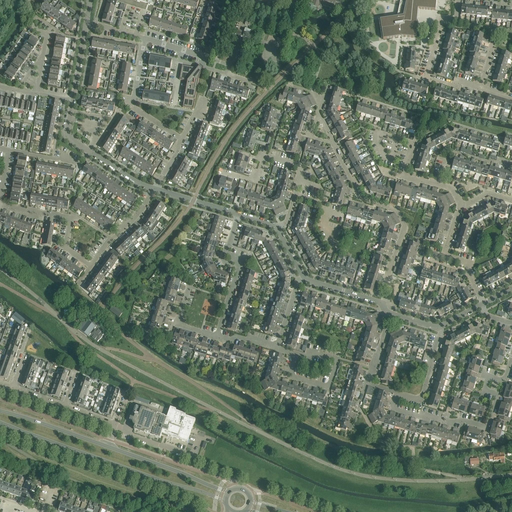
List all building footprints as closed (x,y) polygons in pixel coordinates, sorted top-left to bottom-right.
[(291,0),(318,9),(320,5),(333,9),(335,2),(342,5),(343,0),(291,0)] [(400,0),(397,17),(380,20),(383,40),(401,37),(416,39),(419,10),(435,11),(436,0),(400,0)] [(46,2),(45,3),(40,11),(41,12),(42,11),(45,13),(50,6),(51,5),(47,2),(46,2)] [(210,4),(208,9),(216,12),(219,4),(216,3),(215,5),(210,4)] [(50,6),(45,13),(48,16),(47,17),(49,18),(54,9),(50,6)] [(56,7),(54,9),(49,18),(50,18),(51,17),(54,20),(59,12),(60,10),(56,7)] [(60,10),(59,12),(54,20),(57,22),(56,23),(58,24),(63,16),(65,14),(60,10)] [(63,16),(58,24),(59,25),(60,24),(63,26),(68,19),(63,16)] [(104,16),(102,23),(105,24),(105,22),(110,24),(112,18),(104,16)] [(68,19),(63,26),(66,28),(65,29),(67,30),(72,22),(68,19)] [(72,22),(67,30),(68,31),(69,30),(74,33),(76,31),(74,29),(77,25),(72,22)] [(188,29),(183,27),(180,36),(188,38),(189,35),(187,34),(188,29)] [(458,39),(459,33),(457,33),(449,30),(448,34),(444,33),(444,36),(447,36),(447,35),(455,38),(458,39)] [(482,41),(483,40),(484,36),(476,33),(474,33),(472,38),(474,38),(482,41)] [(208,37),(200,35),(198,40),(207,43),(208,37)] [(32,37),(29,42),(36,47),(39,42),(32,37)] [(36,47),(29,42),(26,46),(33,51),(36,47)] [(33,51),(26,46),(23,51),(30,56),(33,51)] [(138,48),(131,46),(129,55),(135,56),(135,51),(138,51),(138,48)] [(30,56),(23,51),(20,55),(27,60),(30,56)] [(27,60),(20,55),(16,60),(24,65),(27,60)] [(93,59),(92,67),(101,68),(102,63),(96,62),(97,59),(93,59)] [(24,65),(16,60),(13,64),(21,69),(24,65)] [(21,69),(13,64),(10,68),(18,73),(21,69)] [(200,66),(198,69),(182,66),(180,80),(187,82),(183,108),(193,110),(198,83),(198,82),(199,81),(199,80),(199,79),(199,78),(200,77),(200,76),(201,74),(201,73),(202,72),(203,71),(204,69),(200,66)] [(18,73),(10,68),(7,73),(14,78),(18,73)] [(14,78),(7,73),(5,72),(2,75),(4,77),(11,82),(14,78)] [(402,89),(408,91),(412,79),(410,78),(409,82),(405,81),(402,89)] [(213,79),(210,88),(209,91),(215,93),(216,90),(218,81),(217,81),(213,79)] [(414,79),(412,79),(408,91),(414,93),(417,84),(413,83),(414,79)] [(421,85),(417,84),(414,93),(420,94),(424,82),(422,82),(421,85)] [(425,83),(424,82),(420,94),(426,96),(428,88),(424,86),(425,83)] [(128,87),(119,86),(118,91),(123,92),(123,94),(124,94),(126,95),(128,87)] [(433,97),(439,98),(443,86),(441,86),(440,89),(436,88),(433,97)] [(445,87),(443,86),(439,98),(445,100),(448,92),(444,90),(445,87)] [(282,100),(287,102),(290,94),(287,93),(288,88),(286,87),(285,90),(285,92),(284,92),(284,94),(281,93),(278,100),(282,101),(282,100)] [(334,91),(334,94),(342,96),(343,91),(330,87),(330,90),(332,90),(334,91)] [(248,90),(244,89),(241,98),(247,99),(250,91),(251,91),(251,89),(249,88),(248,90)] [(452,93),(448,92),(445,100),(451,102),(455,90),(453,89),(452,93)] [(293,94),(290,94),(287,102),(292,103),(296,90),(294,90),(293,92),(294,92),(293,94)] [(456,90),(455,90),(451,102),(457,104),(457,102),(459,95),(455,94),(456,90)] [(464,95),(460,94),(459,95),(457,102),(463,104),(467,92),(465,91),(464,95)] [(469,92),(467,92),(463,104),(469,106),(471,97),(467,96),(469,92)] [(475,98),(471,97),(469,106),(475,107),(478,95),(477,95),(475,98)] [(480,96),(478,95),(475,107),(481,109),(483,101),(479,99),(480,96)] [(486,105),(491,106),(490,109),(493,110),(494,107),(492,106),(495,98),(489,96),(486,105)] [(305,100),(300,98),(298,105),(299,108),(314,101),(311,97),(305,100)] [(340,102),(327,98),(326,100),(329,101),(331,101),(330,104),(339,107),(340,102)] [(501,100),(495,98),(492,106),(494,107),(498,108),(501,100)] [(501,100),(498,108),(503,110),(502,113),(504,113),(505,110),(504,110),(507,101),(501,100)] [(314,101),(299,108),(301,111),(308,113),(309,108),(316,105),(314,101)] [(356,112),(361,114),(365,101),(363,101),(362,105),(358,104),(356,112)] [(225,105),(216,102),(215,107),(213,106),(212,108),(214,109),(215,108),(223,111),(225,105)] [(371,108),(368,107),(366,115),(371,117),(375,104),(373,104),(371,108)] [(381,111),(378,110),(376,118),(381,120),(384,107),(382,107),(381,111)] [(224,117),(226,111),(223,111),(215,108),(214,109),(213,113),(222,116),(224,117)] [(268,108),(266,114),(279,118),(280,115),(277,115),(275,114),(276,111),(268,108)] [(337,112),(324,108),(323,110),(326,111),(328,112),(328,113),(330,116),(337,112)] [(308,113),(301,111),(299,116),(312,120),(313,118),(310,117),(308,117),(309,113),(308,113)] [(390,116),(388,115),(386,121),(385,121),(385,123),(390,125),(394,112),(392,111),(390,116)] [(337,112),(330,116),(331,119),(329,120),(327,121),(328,124),(340,117),(337,112)] [(394,128),(395,126),(397,118),(395,117),(396,113),(394,112),(390,125),(389,127),(394,128)] [(400,119),(397,118),(395,126),(400,127),(404,115),(402,114),(400,119)] [(122,116),(119,121),(126,126),(129,121),(122,116)] [(340,117),(328,124),(329,126),(331,125),(331,124),(333,123),(335,126),(342,122),(340,117)] [(410,122),(407,121),(405,129),(410,130),(413,118),(411,117),(410,122)] [(211,118),(211,119),(210,124),(218,126),(220,121),(211,118)] [(415,132),(417,124),(414,123),(416,119),(413,118),(410,130),(409,133),(414,134),(415,132)] [(273,122),(264,119),(263,124),(276,128),(277,126),(274,125),(272,125),(273,122)] [(119,121),(115,126),(123,131),(126,126),(119,121)] [(304,123),(298,122),(298,121),(296,121),(294,126),(307,130),(308,128),(305,127),(303,126),(304,124),(304,123)] [(342,122),(335,126),(336,129),(334,130),(332,131),(333,133),(345,127),(342,122)] [(141,123),(138,129),(137,130),(141,133),(146,126),(141,123)] [(201,123),(199,127),(197,126),(196,129),(198,130),(199,128),(207,132),(209,126),(201,123)] [(115,126),(113,130),(120,135),(123,131),(115,126)] [(151,129),(146,126),(141,133),(146,136),(151,129)] [(345,127),(333,133),(334,135),(337,134),(336,134),(338,133),(340,136),(347,131),(345,127)] [(207,132),(199,128),(198,130),(197,134),(205,137),(207,132)] [(454,131),(451,131),(452,139),(457,140),(461,128),(459,128),(458,131),(454,130),(454,131)] [(463,129),(461,128),(457,140),(463,142),(466,134),(462,132),(463,129)] [(155,132),(151,129),(146,136),(150,139),(155,132)] [(442,129),(440,130),(447,141),(452,139),(451,131),(448,131),(444,133),(442,129)] [(113,130),(110,135),(117,140),(120,135),(113,130)] [(441,134),(437,136),(441,144),(447,141),(440,130),(439,131),(441,134)] [(249,131),(244,147),(253,150),(258,133),(249,131)] [(301,134),(292,131),(291,136),(304,140),(304,138),(302,137),(300,137),(301,134)] [(347,131),(340,136),(341,138),(337,141),(338,143),(341,142),(340,141),(342,140),(342,141),(345,139),(346,142),(353,139),(351,136),(350,136),(347,131)] [(470,135),(466,134),(463,142),(469,144),(473,132),(471,131),(470,135)] [(155,142),(160,135),(155,132),(150,139),(149,141),(154,144),(155,142)] [(474,132),(473,132),(469,144),(475,146),(477,137),(473,136),(474,132)] [(205,137),(197,134),(195,137),(193,137),(192,139),(194,140),(195,139),(203,142),(205,137)] [(110,135),(107,139),(114,144),(117,140),(110,135)] [(164,138),(160,135),(155,142),(159,145),(164,138)] [(431,135),(430,136),(436,147),(441,144),(437,136),(433,138),(431,135)] [(481,138),(477,137),(475,146),(480,147),(484,135),(482,135),(481,138)] [(486,136),(484,135),(480,147),(486,149),(489,141),(485,139),(486,136)] [(436,147),(430,136),(428,137),(430,140),(426,142),(426,143),(425,145),(431,150),(433,152),(437,150),(436,147)] [(503,145),(508,147),(507,150),(509,150),(510,147),(509,147),(511,138),(506,137),(503,145)] [(169,141),(164,138),(159,145),(164,148),(169,141)] [(493,142),(489,141),(486,149),(492,151),(496,139),(494,138),(493,142)] [(107,139),(104,144),(111,149),(114,144),(107,139)] [(195,139),(194,140),(193,144),(201,147),(203,142),(195,139)] [(497,139),(496,139),(492,151),(498,153),(500,144),(496,143),(497,139)] [(174,144),(169,141),(164,148),(169,151),(174,144)] [(297,144),(289,141),(288,147),(301,151),(301,148),(299,147),(299,148),(296,147),(297,144)] [(315,146),(312,146),(309,154),(314,156),(318,142),(316,141),(315,144),(315,146)] [(353,141),(345,145),(347,148),(345,149),(342,151),(343,153),(355,146),(353,141)] [(101,148),(108,153),(111,149),(104,144),(101,148)] [(201,147),(193,144),(192,147),(190,147),(189,149),(191,150),(191,149),(199,152),(201,147)] [(417,150),(417,152),(429,156),(431,150),(425,145),(423,147),(422,147),(421,151),(417,150)] [(355,146),(343,153),(344,155),(347,154),(347,153),(349,152),(350,155),(356,152),(356,153),(358,151),(355,146)] [(125,148),(120,156),(124,159),(129,151),(125,148)] [(326,150),(322,148),(319,157),(319,158),(332,151),(331,149),(328,150),(327,151),(326,150)] [(191,149),(191,150),(189,154),(197,157),(199,152),(191,149)] [(129,151),(124,159),(129,162),(134,154),(129,151)] [(238,151),(236,157),(239,158),(238,162),(247,165),(249,159),(247,158),(248,157),(245,156),(246,153),(238,151)] [(332,151),(319,158),(322,162),(330,158),(329,155),(331,154),(333,153),(332,151)] [(350,155),(348,156),(350,159),(348,160),(347,160),(345,161),(346,163),(358,157),(356,153),(356,152),(350,155)] [(429,156),(417,152),(416,154),(420,155),(419,159),(427,161),(429,162),(431,156),(429,156)] [(134,154),(129,162),(133,165),(138,157),(134,154)] [(458,171),(462,157),(460,156),(459,160),(455,158),(452,167),(453,167),(452,169),(458,171)] [(138,157),(133,165),(138,168),(143,160),(138,157)] [(183,157),(181,161),(180,160),(178,163),(180,164),(181,162),(188,167),(191,162),(183,157)] [(358,157),(346,163),(347,166),(350,164),(352,163),(353,166),(361,162),(358,157)] [(463,173),(464,171),(467,162),(463,161),(464,157),(462,157),(458,171),(463,173)] [(330,158),(322,162),(324,167),(337,160),(336,158),(333,159),(331,160),(330,158)] [(414,162),(413,163),(425,167),(427,161),(419,159),(417,163),(414,162)] [(471,163),(467,162),(464,171),(470,172),(474,160),(472,159),(471,163)] [(143,160),(138,168),(143,171),(147,163),(143,160)] [(337,160),(324,167),(327,171),(335,167),(333,164),(335,163),(336,163),(338,162),(337,160)] [(475,161),(474,160),(470,172),(476,174),(478,166),(474,164),(475,161)] [(234,161),(231,170),(240,173),(243,174),(243,171),(244,170),(245,170),(246,170),(247,165),(238,162),(234,161)] [(181,162),(180,164),(178,167),(186,172),(188,167),(181,162)] [(361,162),(353,166),(355,169),(353,170),(352,169),(350,171),(351,173),(363,167),(361,162)] [(147,163),(143,171),(147,174),(152,166),(147,163)] [(425,167),(413,163),(413,165),(416,166),(415,170),(424,173),(425,167)] [(482,167),(478,166),(476,174),(481,176),(485,164),(483,163),(482,167)] [(83,171),(87,175),(92,167),(88,164),(83,171)] [(487,164),(485,164),(481,176),(487,178),(488,176),(490,169),(486,168),(487,164)] [(494,169),(490,167),(490,169),(488,176),(494,178),(497,165),(496,165),(494,169)] [(499,166),(497,165),(494,178),(499,179),(502,171),(498,170),(499,166)] [(152,166),(147,174),(152,177),(157,169),(152,166)] [(97,170),(92,167),(87,175),(92,178),(97,170)] [(186,172),(178,167),(176,171),(174,170),(173,172),(175,173),(175,172),(183,176),(186,172)] [(335,167),(327,171),(329,176),(342,169),(340,167),(338,168),(336,169),(335,167)] [(363,167),(351,173),(352,175),(355,174),(357,173),(358,176),(360,174),(366,171),(363,167)] [(506,172),(502,171),(499,179),(505,181),(509,169),(507,168),(506,172)] [(342,169),(329,176),(331,180),(340,176),(338,173),(340,172),(343,171),(342,169)] [(101,173),(97,170),(92,178),(97,180),(101,173)] [(360,174),(362,177),(360,178),(357,179),(359,182),(371,175),(368,170),(366,171),(360,174)] [(175,172),(175,173),(173,177),(181,181),(183,176),(175,172)] [(106,176),(101,173),(97,180),(101,183),(106,176)] [(371,175),(359,182),(360,184),(362,183),(362,182),(364,181),(366,184),(373,180),(371,175)] [(111,179),(106,176),(101,183),(105,186),(106,186),(109,181),(111,179)] [(289,179),(280,176),(279,181),(292,185),(292,183),(290,182),(288,182),(289,179)] [(340,176),(331,180),(334,185),(346,178),(345,176),(343,177),(341,178),(340,176)] [(181,181),(173,177),(171,180),(169,179),(168,181),(170,183),(170,182),(178,186),(181,181)] [(227,179),(221,178),(221,179),(219,179),(219,182),(216,181),(213,189),(220,191),(221,188),(224,189),(227,179)] [(346,178),(334,185),(336,189),(344,185),(343,182),(345,181),(348,180),(346,178)] [(233,181),(227,179),(224,189),(228,190),(227,193),(233,195),(236,187),(233,186),(234,183),(232,183),(233,181)] [(373,180),(366,184),(367,187),(365,188),(363,189),(364,191),(376,185),(373,180)] [(114,184),(109,181),(106,186),(105,186),(106,186),(104,188),(109,191),(114,184)] [(394,193),(400,195),(404,182),(401,181),(400,184),(401,184),(400,186),(397,185),(394,193)] [(118,187),(114,184),(109,191),(113,194),(118,187)] [(410,189),(407,188),(405,196),(410,198),(414,185),(412,184),(411,187),(410,189)] [(344,185),(336,189),(336,190),(350,194),(351,191),(348,190),(348,191),(346,190),(346,188),(344,185)] [(376,185),(364,191),(365,193),(367,192),(369,191),(370,192),(374,193),(376,185)] [(421,190),(418,189),(417,191),(418,191),(416,197),(421,199),(425,186),(423,185),(422,188),(421,190)] [(123,190),(118,187),(113,194),(118,197),(123,190)] [(279,187),(279,188),(278,192),(291,196),(292,194),(289,193),(287,193),(288,190),(285,189),(279,187)] [(387,188),(381,187),(377,200),(380,200),(381,198),(380,198),(381,195),(384,196),(387,188)] [(432,193),(429,192),(426,200),(431,202),(435,189),(433,188),(432,191),(432,193)] [(127,193),(123,190),(118,197),(123,200),(127,193)] [(250,192),(245,191),(241,204),(243,205),(244,202),(245,200),(248,201),(250,192)] [(132,196),(127,193),(123,200),(127,203),(132,196)] [(261,196),(255,194),(251,207),(254,208),(255,205),(254,205),(255,203),(258,204),(260,198),(261,196)] [(344,197),(335,194),(333,199),(347,203),(348,201),(345,200),(343,200),(344,197)] [(444,198),(439,197),(436,203),(438,207),(452,199),(450,195),(444,198)] [(137,199),(132,196),(127,203),(132,206),(137,199)] [(283,200),(276,198),(273,199),(281,214),(285,211),(283,208),(282,205),(283,200)] [(270,201),(265,199),(261,212),(263,213),(264,211),(264,210),(265,208),(268,209),(268,208),(270,201)] [(281,214),(273,199),(270,201),(268,208),(273,209),(277,216),(281,214)] [(452,199),(438,207),(440,210),(447,212),(448,206),(455,203),(452,199)] [(78,200),(77,202),(76,202),(73,207),(78,210),(83,203),(78,200)] [(166,207),(158,202),(159,202),(157,200),(156,203),(157,204),(155,207),(163,212),(166,207)] [(496,205),(493,205),(494,213),(499,215),(503,203),(501,202),(500,206),(496,204),(496,205)] [(83,203),(78,210),(82,213),(87,206),(83,203)] [(505,203),(503,203),(499,215),(505,217),(506,213),(507,210),(508,208),(504,207),(505,203)] [(484,204),(482,205),(488,216),(494,213),(493,205),(490,206),(490,205),(486,207),(484,204)] [(300,209),(299,212),(308,214),(309,209),(296,205),(295,207),(298,208),(300,209)] [(357,210),(354,209),(352,218),(356,219),(361,205),(358,205),(357,207),(358,207),(357,210)] [(483,209),(479,211),(483,219),(488,216),(482,205),(481,205),(483,209)] [(87,206),(82,213),(87,216),(92,209),(87,206)] [(163,212),(155,207),(153,211),(151,209),(150,212),(152,213),(152,212),(160,217),(163,212)] [(367,212),(364,212),(361,220),(366,222),(370,208),(368,208),(367,210),(367,212)] [(377,223),(381,209),(378,208),(378,211),(377,213),(374,212),(374,214),(374,215),(372,221),(371,224),(376,225),(377,223)] [(92,209),(87,216),(91,219),(96,212),(92,209)] [(473,209),(472,210),(478,222),(483,219),(479,211),(475,213),(473,209)] [(447,212),(440,210),(438,215),(451,219),(452,216),(449,216),(447,215),(448,212),(447,212)] [(468,217),(466,219),(472,224),(478,222),(472,210),(470,211),(472,214),(468,217)] [(96,212),(91,219),(96,222),(101,214),(96,212)] [(152,213),(149,216),(157,221),(160,217),(152,212),(152,213)] [(101,214),(96,222),(100,225),(105,218),(101,214)] [(306,219),(293,215),(292,217),(295,218),(297,219),(296,221),(305,224),(306,219)] [(389,218),(384,217),(382,224),(383,227),(398,219),(395,215),(389,218)] [(15,217),(12,216),(12,218),(13,219),(10,227),(15,229),(18,220),(14,219),(15,217)] [(159,223),(157,221),(149,216),(146,221),(154,226),(156,227),(157,227),(159,223)] [(215,220),(214,224),(224,226),(226,220),(210,216),(210,218),(215,220)] [(12,218),(8,217),(5,225),(10,227),(13,219),(12,218)] [(105,218),(100,225),(105,228),(110,220),(105,218)] [(398,219),(383,227),(385,229),(392,232),(392,231),(394,226),(400,223),(398,219)] [(459,224),(458,226),(471,230),(472,224),(466,219),(465,221),(464,221),(463,226),(459,224)] [(23,222),(22,222),(18,220),(15,229),(20,231),(23,222)] [(24,223),(25,221),(23,220),(22,222),(23,222),(20,231),(25,233),(28,224),(24,223)] [(110,220),(105,228),(110,231),(115,224),(110,220)] [(445,223),(437,220),(435,225),(448,229),(449,227),(446,226),(444,226),(445,223)] [(156,227),(154,226),(146,221),(143,225),(151,230),(152,231),(154,231),(156,228),(156,227)] [(32,226),(28,224),(25,233),(30,235),(33,226),(34,227),(35,225),(33,224),(32,226)] [(224,226),(214,224),(213,227),(207,225),(207,228),(222,232),(224,226)] [(304,229),(290,225),(289,227),(292,228),(294,228),(294,230),(296,234),(304,229)] [(471,230),(458,226),(458,228),(462,229),(460,233),(469,236),(471,230)] [(139,227),(136,230),(134,229),(132,230),(133,232),(135,231),(141,238),(145,234),(139,227)] [(222,232),(207,228),(206,230),(212,231),(210,235),(218,238),(220,238),(222,232)] [(304,229),(296,234),(297,236),(295,237),(292,238),(294,241),(306,234),(304,229)] [(392,232),(385,229),(383,234),(397,238),(397,236),(395,235),(392,235),(393,232),(392,231),(392,232)] [(439,232),(433,230),(434,230),(431,229),(430,235),(443,239),(443,236),(441,236),(438,235),(439,232)] [(133,232),(131,235),(137,241),(141,238),(135,231),(133,232)] [(455,236),(455,238),(467,241),(469,236),(460,233),(459,237),(455,236)] [(218,238),(210,235),(209,234),(208,238),(202,237),(201,239),(217,243),(218,238)] [(267,235),(261,234),(259,242),(264,243),(269,238),(266,236),(267,235)] [(306,234),(294,241),(295,243),(297,241),(299,240),(300,243),(309,238),(306,234)] [(137,241),(131,235),(128,237),(126,236),(124,238),(126,239),(127,238),(133,245),(137,241)] [(127,238),(126,239),(123,242),(129,249),(133,245),(127,238)] [(271,239),(269,238),(264,243),(266,248),(274,244),(271,239)] [(309,238),(300,243),(302,245),(300,246),(297,247),(299,250),(311,243),(309,238)] [(467,241),(455,238),(454,239),(458,240),(457,244),(465,247),(467,241)] [(217,243),(201,239),(201,241),(206,243),(205,246),(215,249),(217,243)] [(390,242),(382,239),(380,244),(389,247),(394,248),(394,246),(392,245),(390,245),(390,242)] [(410,245),(409,248),(418,250),(419,246),(420,246),(421,242),(414,240),(413,244),(410,243),(408,242),(406,241),(405,244),(410,245)] [(129,249),(123,242),(120,245),(118,243),(116,245),(118,247),(119,246),(125,252),(129,249)] [(311,243),(299,250),(300,252),(302,250),(304,249),(305,252),(314,247),(311,243)] [(274,244),(266,248),(268,251),(268,252),(276,248),(274,244)] [(389,247),(380,244),(379,249),(378,248),(377,252),(383,254),(384,251),(387,252),(388,252),(390,252),(389,253),(392,253),(393,251),(388,249),(389,247)] [(455,250),(464,253),(465,247),(457,244),(456,249),(452,247),(451,249),(455,250)] [(121,256),(125,252),(119,246),(118,247),(115,250),(121,256)] [(215,249),(205,246),(204,250),(199,248),(198,250),(213,255),(215,249)] [(314,247),(305,252),(307,254),(305,255),(302,256),(303,258),(316,252),(314,247)] [(268,252),(269,253),(271,257),(278,253),(276,248),(268,252)] [(47,257),(51,260),(57,253),(55,252),(52,249),(47,257)] [(57,253),(51,260),(56,263),(61,256),(58,254),(59,252),(57,250),(55,252),(57,253)] [(213,255),(198,250),(197,252),(203,254),(202,258),(203,258),(204,261),(211,261),(213,255)] [(416,255),(403,251),(402,254),(404,254),(405,254),(407,255),(406,257),(412,259),(412,260),(415,260),(416,255)] [(316,252),(303,258),(305,261),(307,259),(309,258),(310,261),(318,256),(316,252)] [(278,253),(271,257),(273,260),(273,261),(281,257),(278,253)] [(111,254),(108,258),(106,257),(105,259),(107,260),(107,259),(115,264),(118,260),(111,254)] [(61,256),(56,263),(55,265),(56,266),(56,268),(57,268),(59,268),(60,266),(65,259),(64,258),(61,256)] [(318,256),(310,261),(312,263),(310,264),(307,265),(308,267),(321,261),(318,256)] [(413,265),(415,260),(412,260),(412,259),(406,257),(404,256),(403,260),(400,259),(401,259),(398,258),(397,260),(411,264),(413,265)] [(65,259),(60,266),(64,270),(70,262),(66,260),(68,258),(65,257),(64,258),(65,259)] [(273,261),(274,262),(276,266),(283,262),(281,257),(273,261)] [(107,260),(104,263),(111,269),(115,264),(107,259),(107,260)] [(381,263),(373,260),(371,265),(385,269),(385,267),(383,266),(381,266),(381,263)] [(411,264),(397,260),(396,263),(399,263),(401,264),(400,267),(409,269),(411,264)] [(211,261),(204,261),(204,264),(202,265),(204,269),(199,271),(200,273),(214,266),(211,261)] [(321,261),(308,267),(309,270),(312,268),(314,267),(315,269),(319,270),(321,261)] [(73,265),(70,262),(64,270),(69,273),(74,266),(73,265)] [(283,262),(276,266),(277,269),(278,270),(286,266),(283,262)] [(331,264),(326,262),(322,276),(325,277),(325,274),(326,272),(328,273),(331,264)] [(76,265),(74,263),(73,265),(74,266),(69,273),(73,276),(78,269),(75,266),(76,265)] [(111,269),(104,263),(102,267),(100,265),(99,268),(100,269),(101,268),(108,273),(111,269)] [(338,276),(341,267),(341,264),(337,263),(336,265),(332,279),(334,280),(335,277),(335,275),(338,276)] [(420,278),(426,279),(428,271),(425,270),(427,266),(425,265),(423,269),(420,278)] [(214,266),(200,273),(201,275),(206,273),(208,276),(210,275),(212,277),(217,271),(214,266)] [(286,266),(278,270),(278,271),(280,275),(288,271),(286,266)] [(432,272),(428,271),(426,279),(431,281),(435,268),(433,267),(432,272)] [(511,278),(506,267),(501,270),(505,278),(508,276),(510,280),(511,279),(511,278)] [(101,268),(100,269),(98,272),(105,277),(108,273),(101,268)] [(351,270),(346,268),(342,282),(344,283),(345,280),(345,278),(348,278),(351,270)] [(82,271),(78,269),(73,276),(78,279),(83,272),(84,273),(85,271),(83,269),(82,271)] [(378,273),(370,270),(368,275),(382,279),(382,277),(380,276),(377,275),(378,273)] [(408,274),(394,270),(393,272),(396,273),(398,274),(397,277),(406,279),(408,274)] [(501,270),(496,272),(503,284),(505,283),(502,279),(505,278),(501,270)] [(223,273),(217,271),(212,277),(214,279),(214,281),(218,282),(216,287),(218,288),(223,273)] [(288,271),(280,275),(283,279),(290,279),(290,276),(288,271)] [(442,275),(439,274),(436,283),(441,284),(445,271),(443,271),(442,275)] [(105,277),(98,272),(95,275),(94,274),(92,276),(94,278),(95,277),(102,282),(105,277)] [(496,272),(492,275),(496,283),(499,281),(501,285),(503,284),(496,272)] [(229,275),(225,274),(223,273),(218,288),(220,289),(222,283),(226,284),(229,275)] [(496,283),(492,275),(490,273),(486,275),(493,289),(495,288),(493,284),(496,283)] [(452,278),(449,277),(447,286),(452,287),(456,274),(454,274),(452,278)] [(458,275),(456,274),(452,287),(457,289),(462,283),(459,281),(460,280),(456,279),(458,275)] [(254,278),(241,275),(241,277),(245,278),(244,281),(252,283),(254,278)] [(493,289),(486,275),(481,278),(486,288),(489,286),(491,290),(493,289)] [(95,277),(94,278),(91,281),(99,286),(102,282),(95,277)] [(168,282),(168,284),(179,287),(181,281),(171,278),(170,282),(168,282)] [(290,279),(283,279),(281,284),(289,287),(291,282),(290,281),(290,279)] [(375,282),(367,280),(365,285),(379,289),(379,286),(377,286),(374,285),(375,282)] [(99,286),(91,281),(89,284),(87,283),(86,285),(87,286),(88,285),(95,291),(99,286)] [(464,285),(462,283),(457,289),(459,294),(471,287),(470,285),(466,287),(465,284),(464,285)] [(179,287),(168,284),(167,286),(169,286),(168,290),(177,293),(179,287)] [(251,288),(238,284),(238,287),(242,288),(241,291),(249,293),(251,288)] [(92,295),(95,291),(88,285),(87,286),(85,290),(92,295)] [(471,287),(459,294),(462,298),(470,294),(468,291),(472,289),(471,287)] [(177,293),(168,290),(166,294),(165,293),(164,295),(175,299),(177,293)] [(311,297),(308,296),(306,305),(311,307),(315,293),(312,292),(311,295),(312,295),(311,297)] [(248,298),(235,294),(235,296),(239,298),(238,300),(245,303),(246,303),(248,298)] [(470,294),(462,298),(464,303),(472,299),(476,297),(475,295),(471,297),(470,294)] [(174,305),(175,299),(164,295),(164,297),(162,298),(161,301),(164,302),(168,303),(174,305)] [(321,300),(318,299),(315,308),(320,310),(325,296),(322,295),(321,298),(322,298),(321,300)] [(166,309),(168,303),(164,302),(161,301),(159,300),(157,304),(156,303),(155,305),(166,309)] [(330,306),(327,305),(325,311),(325,313),(330,315),(334,301),(331,301),(331,303),(330,306)] [(453,310),(449,302),(446,304),(444,301),(442,303),(444,305),(445,305),(449,312),(453,310)] [(275,304),(273,303),(272,308),(284,312),(285,310),(281,309),(282,306),(275,304)] [(243,307),(230,304),(230,306),(234,307),(233,310),(242,312),(243,307)] [(340,309),(337,308),(335,317),(339,318),(344,304),(341,304),(340,306),(341,306),(340,309)] [(351,309),(347,308),(347,311),(345,317),(350,319),(354,305),(352,304),(351,307),(351,309)] [(166,309),(155,305),(154,307),(156,308),(155,312),(165,315),(166,309)] [(445,305),(444,305),(440,307),(444,315),(449,312),(445,305)] [(123,314),(113,306),(110,311),(119,318),(123,314)] [(360,312),(358,311),(355,320),(360,322),(364,308),(361,307),(361,310),(360,312)] [(440,307),(436,310),(436,317),(439,317),(444,315),(440,307)] [(436,310),(431,308),(428,316),(433,318),(434,317),(436,317),(436,310)] [(165,315),(155,312),(154,315),(152,315),(152,317),(163,320),(165,315)] [(16,313),(11,318),(20,325),(24,320),(16,313)] [(240,317),(227,313),(227,316),(231,317),(230,320),(239,322),(240,317)] [(279,316),(270,313),(269,318),(281,322),(282,320),(278,318),(279,316)] [(372,317),(367,316),(365,323),(366,326),(381,318),(378,314),(372,317)] [(163,320),(152,317),(151,319),(153,319),(151,323),(161,326),(163,320)] [(88,337),(89,336),(98,324),(95,321),(96,320),(95,320),(94,321),(91,318),(88,322),(84,319),(77,328),(88,337)] [(381,318),(366,326),(368,328),(367,329),(375,331),(377,325),(383,322),(381,318)] [(303,324),(290,320),(290,322),(294,324),(293,326),(301,329),(303,324)] [(161,326),(151,323),(150,327),(149,326),(148,329),(159,332),(161,326)] [(237,327),(225,323),(224,325),(228,327),(227,330),(236,332),(237,327)] [(276,325),(267,323),(266,328),(278,332),(279,329),(275,328),(276,325)] [(478,326),(475,326),(476,334),(481,336),(485,323),(483,323),(482,327),(478,325),(478,326)] [(487,324),(485,323),(481,336),(487,337),(490,329),(486,328),(487,324)] [(97,342),(103,335),(99,331),(102,327),(98,324),(89,336),(97,342)] [(466,324),(464,325),(470,337),(476,334),(475,326),(472,326),(468,328),(466,324)] [(17,325),(15,331),(24,334),(26,328),(17,325)] [(465,330),(461,332),(465,339),(470,337),(464,325),(463,326),(465,330)] [(397,327),(393,330),(401,344),(404,342),(406,335),(401,334),(397,327)] [(375,331),(367,329),(366,333),(380,338),(380,335),(378,334),(378,335),(375,334),(376,331),(375,331)] [(508,334),(509,331),(501,329),(499,332),(501,333),(499,338),(509,341),(511,335),(508,334)] [(300,334),(287,330),(287,332),(291,333),(290,336),(298,339),(300,334)] [(393,330),(389,332),(392,338),(391,343),(398,346),(401,344),(393,330)] [(409,335),(406,334),(406,335),(404,342),(409,344),(413,331),(411,330),(410,333),(409,335)] [(455,330),(454,331),(460,342),(465,339),(461,332),(457,334),(455,330)] [(24,334),(15,331),(13,336),(22,339),(24,334)] [(450,338),(449,340),(455,345),(460,342),(454,331),(452,332),(454,335),(450,337),(450,338)] [(175,347),(177,347),(181,336),(175,334),(172,344),(176,345),(175,347)] [(22,339),(13,336),(11,341),(20,344),(22,339)] [(187,338),(181,336),(177,347),(180,348),(180,346),(184,348),(187,338)] [(419,340),(416,340),(416,339),(414,345),(413,348),(419,349),(423,336),(420,336),(419,338),(420,338),(419,340)] [(188,353),(192,340),(187,338),(184,348),(187,349),(187,350),(186,352),(188,353)] [(373,341),(364,338),(363,343),(377,347),(377,345),(375,344),(372,344),(373,341)] [(507,347),(509,341),(499,338),(497,338),(495,343),(496,343),(495,347),(503,349),(504,346),(507,347)] [(195,351),(198,343),(198,341),(192,340),(188,353),(190,353),(192,350),(195,351)] [(297,344),(284,340),(284,342),(288,343),(287,346),(295,349),(297,344)] [(441,345),(441,347),(453,351),(455,345),(449,340),(447,342),(446,342),(445,347),(441,345)] [(20,344),(11,341),(10,346),(18,349),(20,344)] [(204,345),(198,343),(195,351),(195,353),(198,354),(198,356),(200,356),(204,345)] [(209,347),(204,345),(200,356),(202,357),(203,355),(206,356),(209,347)] [(18,349),(10,346),(8,351),(17,354),(18,349)] [(215,348),(209,347),(206,356),(210,357),(209,359),(212,360),(215,348)] [(241,348),(235,347),(233,352),(232,356),(235,357),(235,359),(237,360),(241,348)] [(368,350),(362,348),(359,347),(358,352),(371,356),(372,354),(369,353),(367,353),(368,350)] [(396,351),(383,347),(382,349),(385,350),(387,350),(386,354),(389,354),(395,356),(396,351)] [(453,351),(441,347),(440,349),(444,350),(443,354),(451,357),(453,351)] [(503,349),(495,347),(494,350),(496,350),(494,356),(503,359),(505,353),(502,352),(503,349)] [(221,350),(215,348),(212,360),(214,360),(214,359),(218,360),(219,358),(218,358),(221,350)] [(227,350),(221,348),(221,350),(218,358),(219,358),(222,359),(222,361),(224,362),(227,350)] [(246,350),(241,348),(237,360),(239,360),(240,359),(243,360),(246,350)] [(17,354),(8,351),(6,350),(4,356),(6,356),(15,359),(17,354)] [(233,352),(227,350),(224,362),(226,362),(226,361),(230,362),(232,356),(233,352)] [(252,352),(246,350),(243,360),(247,361),(246,363),(249,363),(252,352)] [(258,354),(252,352),(249,363),(251,364),(251,362),(255,363),(258,354)] [(274,353),(272,358),(285,362),(286,360),(283,359),(281,359),(282,355),(274,353)] [(438,357),(437,359),(449,362),(451,357),(443,354),(441,358),(438,357)] [(15,359),(6,356),(4,361),(13,364),(15,359)] [(479,358),(471,356),(470,359),(472,360),(470,365),(480,368),(481,362),(478,361),(479,358)] [(503,359),(494,356),(492,361),(491,361),(490,364),(498,367),(499,364),(502,365),(503,359)] [(365,360),(356,357),(355,362),(368,366),(369,364),(366,363),(364,363),(365,360)] [(395,362),(382,358),(382,360),(384,361),(386,361),(386,364),(394,367),(395,362)] [(32,359),(30,365),(39,368),(42,369),(44,362),(43,362),(42,361),(41,361),(40,362),(34,360),(32,359)] [(449,362),(437,359),(437,360),(440,362),(439,366),(441,366),(448,368),(449,362)] [(13,364),(4,361),(2,366),(11,370),(13,364)] [(279,366),(270,363),(269,369),(282,373),(283,370),(280,369),(280,370),(278,369),(279,366)] [(30,365),(28,370),(37,373),(39,368),(30,365)] [(362,368),(354,365),(353,371),(366,375),(366,372),(364,371),(364,372),(361,371),(362,368)] [(480,368),(470,365),(468,371),(467,370),(466,374),(474,376),(475,373),(478,374),(480,368)] [(11,370),(2,366),(0,371),(9,375),(11,370)] [(436,369),(435,371),(447,375),(449,369),(448,368),(441,366),(439,370),(436,369)] [(392,372),(379,368),(378,371),(381,371),(383,372),(382,375),(391,377),(392,372)] [(59,369),(58,375),(66,378),(68,372),(59,369)] [(28,370),(26,375),(35,378),(37,373),(28,370)] [(366,375),(353,371),(350,370),(348,375),(351,376),(359,378),(360,375),(362,376),(365,377),(366,375)] [(9,375),(0,371),(0,372),(0,377),(8,380),(9,375)] [(447,375),(435,371),(435,373),(438,374),(437,378),(446,380),(447,375)] [(275,376),(269,374),(267,380),(261,383),(263,387),(277,379),(275,376)] [(474,376),(466,374),(465,377),(466,377),(465,383),(474,386),(476,380),(473,379),(474,376)] [(26,375),(24,380),(33,383),(35,378),(26,375)] [(66,378),(58,375),(56,380),(65,383),(66,378)] [(358,381),(359,378),(351,376),(348,375),(347,380),(349,381),(362,385),(363,383),(360,382),(358,381)] [(389,382),(391,377),(382,375),(382,378),(377,376),(376,379),(379,380),(379,379),(381,380),(383,381),(382,384),(389,386),(390,382),(389,382)] [(83,378),(82,383),(91,386),(92,381),(83,378)] [(432,381),(432,382),(444,386),(446,380),(437,378),(436,382),(432,381)] [(277,379),(263,387),(265,391),(271,388),(276,389),(277,389),(279,383),(277,379)] [(282,383),(279,383),(277,389),(276,389),(276,391),(281,392),(285,379),(283,379),(282,381),(282,383)] [(24,380),(23,385),(31,388),(32,388),(34,389),(36,384),(33,383),(24,380)] [(65,383),(56,380),(54,385),(63,388),(65,383)] [(292,387),(289,386),(287,394),(292,396),(296,382),(293,382),(292,384),(293,384),(292,387)] [(444,386),(432,382),(431,384),(435,385),(434,389),(442,392),(444,386)] [(82,383),(80,388),(89,391),(91,386),(82,383)] [(474,386),(465,383),(463,388),(462,388),(461,391),(469,394),(469,391),(472,392),(474,386)] [(63,388),(54,385),(52,390),(61,393),(63,388)] [(302,390),(299,389),(297,397),(302,399),(306,386),(304,385),(303,388),(302,390)] [(356,389),(348,386),(346,391),(359,395),(360,393),(357,392),(355,392),(356,389)] [(80,388),(78,393),(87,396),(89,391),(80,388)] [(111,388),(109,393),(118,396),(120,391),(111,388)] [(313,393),(310,392),(307,400),(312,402),(316,389),(314,388),(313,391),(313,393)] [(429,392),(428,394),(440,398),(442,392),(434,389),(432,393),(429,392)] [(61,393),(52,390),(50,395),(59,398),(61,393)] [(323,396),(320,395),(318,403),(322,405),(322,406),(326,407),(328,400),(325,399),(325,397),(326,395),(327,392),(324,391),(323,396)] [(359,395),(346,391),(343,391),(342,396),(345,397),(353,399),(354,396),(356,397),(358,398),(359,395)] [(503,398),(505,399),(506,399),(506,402),(511,403),(511,394),(505,392),(503,398)] [(78,393),(76,398),(85,402),(87,396),(78,393)] [(118,396),(109,393),(108,398),(116,401),(118,396)] [(440,398),(428,394),(428,396),(431,397),(430,401),(439,403),(440,398)] [(135,397),(134,400),(148,405),(149,402),(135,397)] [(353,399),(345,397),(343,402),(356,406),(357,403),(354,402),(354,403),(352,402),(353,399)] [(386,399),(378,397),(376,402),(389,406),(390,404),(387,403),(385,402),(386,399)] [(452,397),(450,405),(453,406),(452,409),(458,411),(461,401),(455,400),(456,398),(452,397)] [(76,398),(74,404),(86,408),(88,402),(85,402),(76,398)] [(116,401),(108,398),(106,403),(115,406),(116,401)] [(467,412),(470,403),(467,402),(467,401),(461,399),(461,401),(458,411),(464,413),(464,411),(467,412)] [(428,407),(437,409),(439,403),(430,401),(429,405),(425,404),(425,405),(428,406),(428,407)] [(502,404),(500,410),(509,413),(511,407),(511,403),(506,402),(505,405),(502,404)] [(115,406),(106,403),(104,408),(113,411),(115,406)] [(473,404),(470,403),(467,412),(470,413),(469,415),(475,416),(478,407),(473,405),(473,404)] [(139,407),(139,408),(136,407),(136,408),(136,407),(132,417),(133,417),(132,418),(131,418),(130,421),(133,422),(133,423),(133,424),(133,425),(134,426),(135,426),(134,430),(135,430),(134,431),(157,439),(157,438),(160,439),(162,434),(187,443),(195,420),(185,416),(186,415),(176,411),(176,410),(171,408),(167,418),(165,417),(165,416),(139,407)] [(484,408),(478,407),(475,416),(481,418),(482,415),(485,416),(488,408),(484,407),(484,408)] [(113,411),(104,408),(102,414),(111,417),(113,411)] [(344,408),(342,413),(355,417),(356,415),(353,414),(351,413),(352,410),(350,409),(350,410),(344,408)] [(383,410),(376,408),(375,413),(368,416),(371,420),(385,413),(383,410)] [(498,416),(500,416),(501,417),(500,420),(508,422),(509,419),(508,418),(509,413),(500,410),(498,416)] [(389,417),(386,416),(384,423),(384,424),(389,426),(393,413),(391,412),(390,415),(389,417)] [(385,413),(371,420),(373,424),(379,421),(384,423),(386,416),(385,413)] [(400,420),(397,419),(394,427),(399,429),(403,416),(401,415),(400,418),(400,420)] [(349,421),(341,418),(339,423),(352,427),(353,425),(350,424),(348,424),(349,421)] [(410,423),(407,422),(405,430),(410,432),(414,419),(411,418),(410,421),(411,421),(410,423)] [(420,426),(417,425),(415,434),(420,435),(424,422),(422,421),(421,424),(420,426)] [(494,423),(492,429),(501,432),(503,426),(505,427),(506,423),(498,421),(497,424),(494,423)] [(432,427),(428,426),(428,428),(428,429),(426,434),(431,436),(435,423),(433,422),(432,425),(432,427)] [(442,430),(439,429),(437,438),(442,439),(446,426),(443,425),(442,428),(443,428),(442,430)] [(452,433),(449,432),(447,441),(452,442),(456,429),(454,428),(453,431),(452,433)] [(469,429),(469,430),(468,432),(465,431),(463,439),(466,440),(467,438),(472,440),(475,430),(469,429)] [(490,435),(492,435),(493,436),(492,439),(500,441),(501,438),(500,437),(501,432),(492,429),(490,435)] [(481,432),(475,430),(472,440),(478,442),(477,443),(481,444),(483,436),(480,435),(481,432)] [(493,455),(494,460),(494,461),(501,460),(501,463),(505,463),(504,460),(503,453),(500,453),(500,454),(494,455),(494,453),(493,454),(493,455)] [(11,485),(5,483),(2,491),(8,494),(11,485)] [(17,487),(11,485),(8,494),(14,496),(17,487)] [(23,490),(17,487),(14,496),(20,498),(23,490)] [(29,492),(23,490),(20,498),(26,500),(29,492)] [(36,494),(29,492),(26,500),(33,502),(36,494)] [(59,511),(65,511),(68,506),(61,503),(59,511)]
